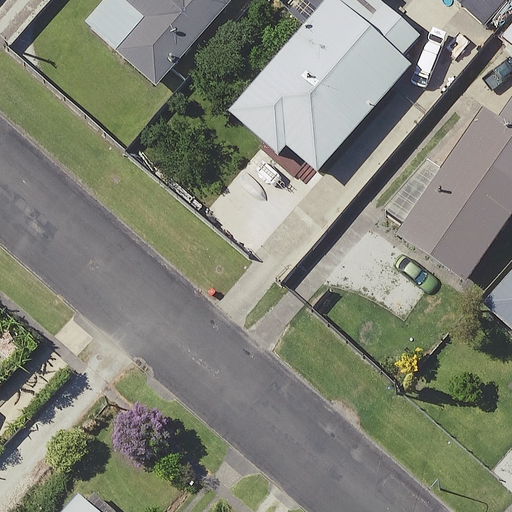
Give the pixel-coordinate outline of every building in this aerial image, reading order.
[(118,0),(146,24),(117,58),(159,94),(239,0),(118,0)] [(414,70),(333,0),(231,118),(280,161),(288,152),(320,179),(414,70)] [(453,0),(487,28),(511,0),(453,0)] [(486,112),(399,238),(468,286),(511,221),(511,103),(500,121),(486,112)] [(511,280),(484,313),(511,336),(511,280)] [(88,511),(78,503),(70,511),(88,511)]
